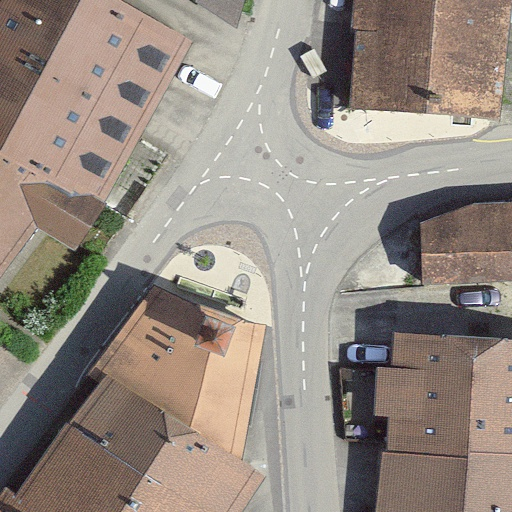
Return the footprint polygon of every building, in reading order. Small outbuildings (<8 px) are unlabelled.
[(117,0),(0,0),(0,160),(54,200),(78,212),(174,31),(117,0)] [(346,0),(342,106),(496,108),(496,0),(346,0)] [(0,160),(0,273),(54,200),(0,160)] [(511,228),(414,228),(414,263),(511,263),(511,228)] [(263,314),(151,276),(89,363),(72,407),(224,496),(258,452),(234,440),(263,314)] [(359,437),(511,439),(511,326),(361,324),(359,437)] [(0,489),(0,511),(224,511),(229,506),(224,496),(72,407),(18,490),(4,484),(0,489)] [(511,511),(511,439),(359,437),(359,511),(511,511)]
